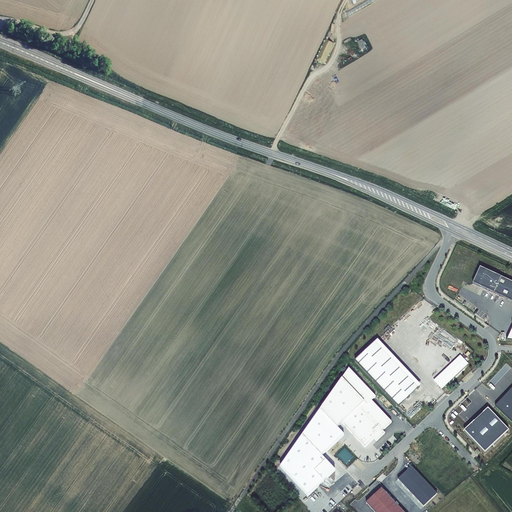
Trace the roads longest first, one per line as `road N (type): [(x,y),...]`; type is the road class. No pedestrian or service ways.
road 1 (tertiary): [(324,171),(0,41)]
road 2 (unclassified): [(451,231),(429,287),(487,336),(491,355),(432,417)]
road 3 (tertiary): [(455,223),(324,171)]
road 4 (tertiary): [(324,171),(451,231)]
